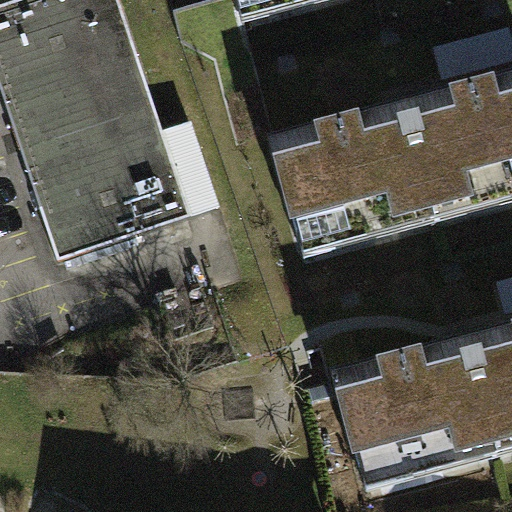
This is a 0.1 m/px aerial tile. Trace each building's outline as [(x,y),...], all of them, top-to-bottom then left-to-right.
[(117,0),(27,0),(0,9),(0,88),(59,264),(220,211),(191,125),(163,135),(117,0)] [(233,0),(241,31),(363,0),(233,0)] [(450,80),(511,66),(511,34),(443,49),(450,80)] [(511,89),(406,116),(268,152),(298,270),(511,214),(511,89)] [(511,346),(474,356),(332,392),(362,510),(511,471),(511,346)]
